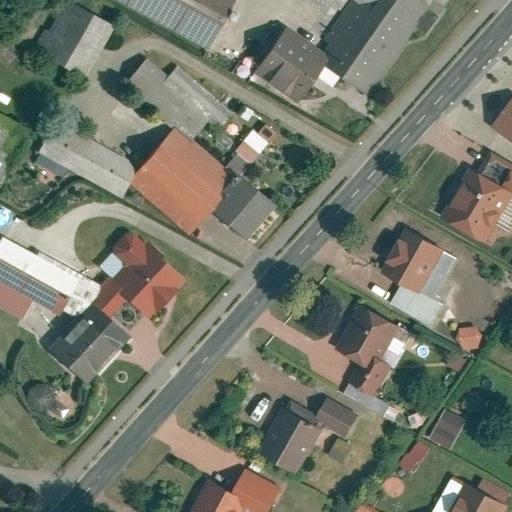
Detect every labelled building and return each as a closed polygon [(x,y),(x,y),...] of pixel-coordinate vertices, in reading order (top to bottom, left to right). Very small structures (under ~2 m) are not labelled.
[(63,0),(61,0),(32,51),(81,78),(111,26),(63,0)] [(236,0),(118,0),(209,50),(236,0)] [(307,0),(325,14),(333,2),(346,10),(328,37),(333,42),(328,49),(329,65),(374,95),(422,26),(430,33),(444,15),(423,0),(307,0)] [(328,49),(291,23),(257,72),(302,103),(329,65),(328,49)] [(175,129),(189,141),(206,122),(217,132),(231,116),(176,68),(167,79),(145,60),(124,84),(175,129)] [(511,140),(511,103),(494,127),(511,140)] [(0,118),(0,181),(27,135),(0,118)] [(119,198),(127,183),(134,176),(125,162),(54,121),(37,153),(119,198)] [(265,145),(274,134),(263,125),(254,137),(265,145)] [(127,183),(188,236),(209,212),(235,182),(222,170),(189,141),(175,129),(134,176),(127,183)] [(222,170),(235,182),(209,212),(242,241),(273,206),(240,177),(249,167),(235,155),(222,170)] [(511,166),(493,155),(480,177),(509,194),(511,196),(511,166)] [(471,172),(444,218),(482,240),(493,222),(509,194),(480,177),(471,172)] [(511,228),(511,196),(509,194),(493,222),(510,232),(511,228)] [(385,273),(416,291),(441,250),(409,231),(385,273)] [(146,249),(133,237),(126,236),(116,246),(117,253),(131,266),(117,280),(108,280),(102,287),(90,300),(107,316),(123,299),(129,299),(146,314),(156,304),(159,306),(172,292),(169,290),(180,279),(158,259),(161,256),(150,246),(146,249)] [(35,257),(0,238),(0,305),(23,318),(33,300),(60,315),(62,311),(79,281),(35,257)] [(441,250),(416,291),(432,300),(456,258),(441,250)] [(90,300),(102,287),(38,252),(35,257),(79,281),(62,311),(74,317),(90,300)] [(51,352),(84,382),(127,336),(107,316),(90,300),(74,317),(63,328),(69,333),(51,352)] [(363,307),(338,350),(361,363),(373,370),(379,360),(398,328),(363,307)] [(413,336),(398,328),(379,360),(391,367),(394,368),(413,336)] [(479,328),(458,329),(460,351),(480,350),(479,328)] [(446,365),(458,373),(466,361),(453,353),(446,365)] [(391,367),(379,360),(373,370),(361,363),(350,382),(374,396),(391,367)] [(374,396),(350,382),(343,393),(384,417),(391,406),(374,396)] [(328,400),(318,417),(324,420),(322,422),(347,436),(357,416),(328,400)] [(262,454),(295,472),(322,422),(324,420),(318,417),(291,402),(262,454)] [(464,420),(446,410),(436,427),(454,437),(464,420)] [(454,437),(436,427),(430,438),(448,448),(454,437)] [(352,447),(339,440),(330,456),(343,463),(352,447)] [(246,501),(241,510),(245,511),(267,511),(280,490),(247,472),(235,494),(246,501)] [(235,494),(211,481),(194,511),(239,511),(241,510),(246,501),(235,494)] [(501,511),(506,505),(469,485),(454,511),(501,511)]
